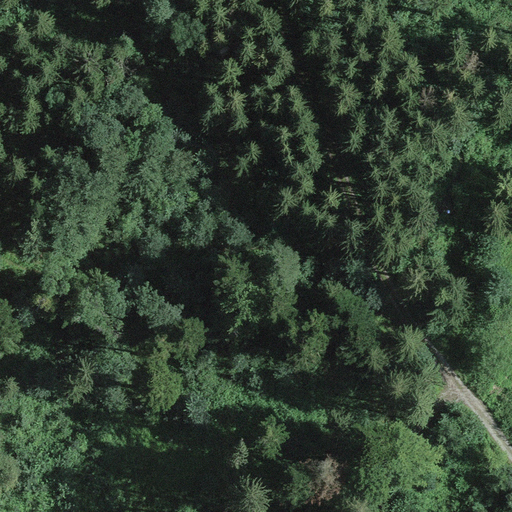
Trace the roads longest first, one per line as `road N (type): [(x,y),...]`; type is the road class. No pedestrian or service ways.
road 1 (track): [(264,0),(378,282),(511,452)]
road 2 (track): [(367,511),(435,361)]
